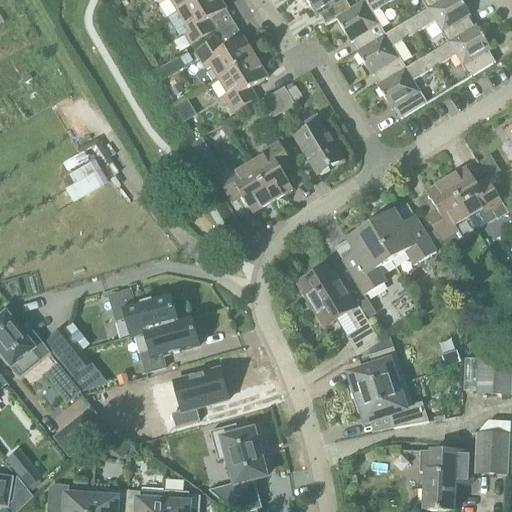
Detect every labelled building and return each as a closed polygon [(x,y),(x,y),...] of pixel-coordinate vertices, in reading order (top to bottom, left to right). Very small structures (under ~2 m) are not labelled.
[(161,0),(164,3),(168,1),(175,13),(196,0),(161,0)] [(196,0),(175,13),(166,18),(177,38),(183,35),(190,47),(212,34),(206,23),(224,12),(217,0),(196,0)] [(306,0),(311,7),(317,17),(320,16),(327,27),(337,21),(351,11),(343,0),(306,0)] [(368,0),(351,11),(337,21),(344,33),(351,43),(353,41),(360,51),(385,37),(373,15),(395,2),(393,0),(368,0)] [(393,0),(395,2),(397,0),(422,0),(429,11),(446,0),(393,0)] [(446,0),(429,11),(408,23),(415,36),(436,23),(449,45),(474,29),(468,19),(471,18),(465,7),(460,0),(446,0)] [(360,52),(357,54),(365,67),(371,77),(374,75),(380,86),(407,71),(394,49),(415,36),(408,23),(385,37),(360,51),(360,52)] [(449,45),(428,57),(436,70),(457,57),(471,79),(495,64),(489,53),(492,51),(477,27),(474,29),(449,45)] [(216,40),(195,53),(201,65),(206,62),(217,81),(253,59),(242,40),(223,51),(216,40)] [(188,53),(179,59),(185,69),(194,64),(188,53)] [(380,86),(378,88),(385,101),(392,111),(394,109),(395,109),(402,121),(427,106),(414,83),(436,70),(428,57),(407,71),(380,86)] [(253,59),(217,81),(226,96),(226,97),(222,99),(225,104),(231,116),(253,103),(259,100),(252,89),(266,81),(253,59)] [(285,89),(260,104),(271,122),(295,107),(285,89)] [(308,132),(294,140),(315,176),(341,161),(316,117),(304,124),(308,132)] [(192,147),(198,157),(199,157),(205,153),(203,149),(206,147),(207,147),(203,140),(202,141),(192,147)] [(264,158),(249,167),(271,204),(291,192),(281,177),(293,170),(290,166),(277,144),(266,151),(261,154),(264,158)] [(492,181),(502,175),(496,166),(486,171),(492,181)] [(226,175),(215,182),(228,203),(230,202),(239,196),(251,216),(271,204),(249,167),(237,174),(234,170),(226,175)] [(466,169),(447,181),(469,218),(477,231),(497,219),(499,221),(509,215),(507,212),(502,203),(489,182),(478,188),(466,169)] [(427,194),(428,194),(432,202),(439,212),(428,219),(446,248),(459,240),(456,235),(460,233),(459,231),(456,226),(458,225),(469,218),(447,181),(427,194)] [(396,213),(371,228),(392,262),(407,253),(415,266),(437,253),(418,222),(406,229),(396,213)] [(358,257),(346,265),(366,297),(387,284),(378,270),(392,262),(371,228),(349,242),(358,257)] [(327,270),(300,286),(326,329),(349,315),(359,332),(348,339),(358,356),(381,343),(367,320),(358,306),(355,307),(337,277),(333,279),(327,270)] [(135,305),(131,292),(110,298),(111,304),(115,317),(117,323),(127,320),(132,339),(146,335),(178,326),(178,324),(171,298),(153,303),(153,301),(151,302),(151,303),(143,306),(142,304),(141,305),(141,306),(135,308),(135,305)] [(365,301),(358,306),(367,320),(374,316),(376,315),(367,300),(365,301)] [(17,332),(4,316),(0,319),(0,356),(18,379),(49,354),(33,334),(28,339),(21,330),(17,332)] [(178,324),(178,326),(146,335),(151,354),(142,357),(147,375),(166,370),(163,358),(170,356),(170,357),(172,357),(172,356),(180,353),(180,355),(182,354),(181,353),(199,348),(191,320),(178,324)] [(63,331),(46,345),(53,354),(73,379),(91,365),(72,342),(63,331)] [(478,396),(511,397),(511,352),(480,351),(481,336),(472,336),(472,353),(479,353),(478,396)] [(375,369),(351,377),(354,388),(351,389),(355,401),(407,384),(395,350),(371,358),(375,369)] [(457,353),(442,359),(446,369),(461,364),(457,353)] [(229,402),(220,371),(174,384),(183,415),(173,417),(177,430),(200,423),(197,411),(229,402)] [(407,384),(355,401),(360,415),(363,414),(366,424),(370,423),(390,416),(395,430),(429,424),(423,405),(414,408),(407,384)] [(98,435),(83,417),(56,439),(70,458),(98,435)] [(240,436),(237,426),(211,433),(216,453),(226,451),(235,485),(217,490),(218,491),(242,511),(253,511),(263,509),(255,481),(267,478),(262,463),(267,461),(262,446),(258,447),(254,432),(240,436)] [(475,475),(507,477),(508,437),(476,435),(475,475)] [(109,451),(123,460),(132,447),(118,438),(109,451)] [(425,474),(423,511),(434,511),(453,511),(454,485),(470,486),(472,455),(419,453),(418,474),(425,474)] [(20,483),(27,492),(42,480),(35,472),(20,483)] [(0,507),(4,508),(9,480),(0,478),(0,507)] [(16,478),(12,502),(1,511),(18,511),(32,499),(16,478)] [(90,511),(91,500),(68,498),(69,489),(56,488),(54,511),(90,511)] [(91,500),(90,511),(126,511),(128,493),(107,492),(92,491),(91,500)] [(162,511),(163,495),(128,493),(126,511),(162,511)] [(163,493),(163,495),(162,511),(198,511),(199,498),(188,497),(188,495),(163,493)]
